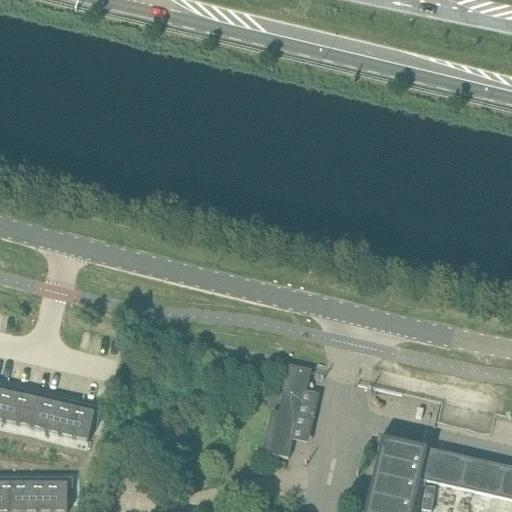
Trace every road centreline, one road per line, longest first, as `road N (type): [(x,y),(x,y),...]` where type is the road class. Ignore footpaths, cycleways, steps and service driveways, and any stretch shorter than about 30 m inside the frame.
road 1 (tertiary): [(511,349),(66,245)]
road 2 (secondary): [(118,6),(511,98)]
road 3 (secondary): [(511,26),(386,0)]
